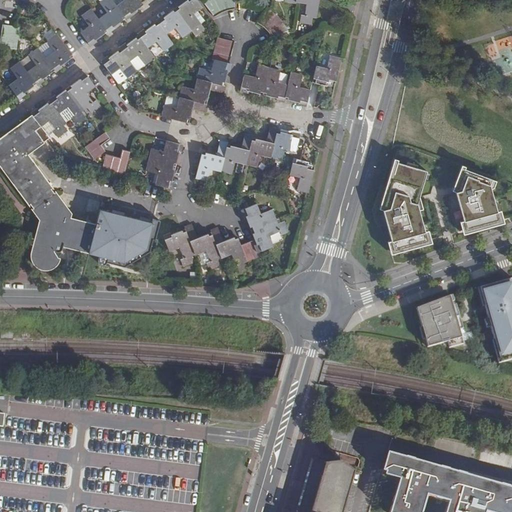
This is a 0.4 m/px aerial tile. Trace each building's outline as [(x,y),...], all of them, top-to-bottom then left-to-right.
[(142,2),(145,0),(121,0),(115,5),(112,0),(102,0),(99,2),(106,11),(98,18),(91,9),(81,15),(88,25),(79,31),(91,47),(97,42),(96,40),(107,31),(109,33),(115,28),(114,26),(125,18),(126,20),(133,15),(132,13),(143,4),(142,2)] [(101,61),(111,74),(119,69),(126,78),(137,70),(130,61),(138,55),(145,65),(155,57),(148,48),(156,41),(163,51),(173,43),(167,34),(175,28),(182,37),(201,23),(193,14),(202,8),(195,0),(186,0),(187,1),(180,6),(173,11),(164,18),(163,16),(156,21),(158,23),(145,32),(144,29),(138,34),(139,36),(127,45),(126,43),(119,48),(120,50),(109,58),(108,56),(101,61)] [(206,0),(204,2),(214,15),(219,13),(222,11),(225,10),(228,9),(230,9),(233,8),(235,8),(234,0),(206,0)] [(317,18),(320,0),(283,0),(283,2),(296,4),(296,2),(306,3),(304,15),(301,15),(300,23),(312,25),(313,17),(317,18)] [(271,9),(269,8),(259,20),(261,22),(262,23),(265,25),(267,27),(269,29),(271,31),(272,33),(273,34),(274,37),(288,29),(283,21),(280,18),(278,15),(276,13),(274,11),(271,9)] [(20,28),(3,25),(0,43),(0,47),(17,50),(20,28)] [(73,57),(57,34),(47,41),(54,51),(45,57),(38,48),(29,55),(36,64),(26,71),(19,62),(10,69),(17,78),(7,86),(17,98),(19,97),(20,99),(27,94),(26,92),(37,83),(38,85),(45,81),(43,79),(54,70),(56,73),(63,67),(61,65),(73,57)] [(161,116),(189,123),(192,109),(207,112),(209,104),(207,104),(210,91),(225,94),(227,85),(223,84),(227,69),(225,69),(227,63),(228,63),(233,42),(216,38),(211,60),(213,61),(211,70),(198,67),(193,88),(181,85),(176,107),(164,104),(161,116)] [(54,51),(47,41),(38,48),(45,57),(54,51)] [(130,61),(137,70),(145,65),(138,55),(130,61)] [(332,80),(336,81),(342,58),(329,55),(326,68),(316,66),(312,82),(326,86),(327,82),(331,83),(332,80)] [(278,81),(280,72),(281,69),(257,64),(254,76),(244,73),(239,92),(247,94),(248,91),(260,93),(260,91),(265,92),(265,95),(276,97),(275,100),(283,102),(285,96),(288,96),(288,100),(298,102),(298,104),(307,106),(310,88),(300,86),(303,73),(290,71),(288,83),(286,83),(278,81)] [(288,73),(280,72),(278,81),(286,83),(288,73)] [(95,87),(85,73),(79,78),(80,80),(57,97),(55,95),(49,100),(50,102),(39,110),(38,108),(31,113),(33,117),(41,127),(49,121),(56,130),(52,132),(58,140),(68,132),(63,125),(66,122),(60,113),(67,107),(74,116),(71,118),(77,126),(87,119),(81,111),(86,107),(92,115),(102,107),(96,99),(94,101),(88,93),(95,87)] [(0,162),(29,202),(51,186),(28,156),(44,143),(36,132),(36,131),(41,127),(33,117),(0,141),(0,162)] [(204,154),(202,153),(196,179),(207,181),(210,169),(232,174),(235,162),(236,162),(257,166),(260,156),(261,155),(292,162),(289,174),(299,177),(295,190),(308,193),(313,169),(311,168),(312,165),(307,164),(308,162),(293,158),(299,133),(292,132),(291,133),(280,131),(279,133),(276,132),(277,128),(268,126),(265,140),(255,138),(254,139),(252,139),(253,134),(244,132),(241,146),(230,144),(230,146),(226,145),(227,143),(219,141),(215,154),(205,152),(204,154)] [(109,139),(104,132),(84,147),(94,160),(106,151),(101,145),(109,139)] [(154,185),(165,187),(173,189),(175,181),(172,180),(175,168),(172,167),(173,162),(177,162),(179,152),(182,153),(184,145),(165,140),(162,151),(151,149),(146,172),(157,174),(154,185)] [(101,171),(124,177),(130,151),(122,149),(120,157),(106,154),(101,171)] [(422,197),(431,171),(420,167),(401,160),(399,165),(396,164),(383,203),(387,204),(385,210),(393,240),(389,241),(391,250),(399,249),(400,252),(427,245),(426,242),(434,240),(431,230),(428,231),(422,209),(420,204),(418,203),(420,197),(422,197)] [(469,171),(465,169),(458,185),(462,186),(459,193),(467,221),(464,222),(466,232),(474,229),(475,233),(501,226),(500,223),(508,221),(505,211),(502,212),(496,189),(495,185),(497,181),(469,171)] [(34,209),(56,192),(51,186),(29,202),(34,209)] [(72,214),(56,192),(34,209),(42,219),(37,240),(33,239),(32,245),(35,246),(34,251),(34,254),(34,259),(36,262),(38,264),(41,268),(44,269),(49,270),(56,267),(61,263),(63,261),(58,260),(52,249),(54,247),(58,250),(61,250),(66,247),(90,253),(96,225),(71,218),(72,214)] [(185,229),(183,230),(171,235),(170,232),(163,234),(169,251),(179,247),(183,257),(179,259),(183,268),(195,264),(192,256),(205,251),(209,262),(206,263),(209,272),(221,267),(218,260),(231,254),(235,264),(232,265),(235,274),(247,269),(244,262),(260,256),(259,252),(274,246),(269,235),(279,231),(280,235),(289,232),(285,219),(278,221),(273,207),(260,212),(257,204),(240,210),(243,217),(245,216),(249,227),(253,226),(255,231),(251,233),(254,239),(241,244),(240,243),(238,238),(235,239),(234,236),(230,237),(228,233),(221,235),(218,226),(210,230),(211,233),(197,238),(193,226),(192,224),(184,227),(185,229)] [(90,253),(89,255),(98,257),(97,262),(107,265),(107,264),(126,268),(149,253),(151,241),(153,241),(158,222),(151,221),(150,224),(99,212),(96,225),(90,253)] [(511,360),(511,277),(507,279),(483,286),(504,363),(511,360)] [(427,346),(448,340),(449,347),(465,343),(463,336),(461,328),(464,327),(457,301),(454,302),(453,298),(455,297),(454,293),(452,294),(417,307),(427,346)] [(511,511),(511,487),(388,453),(383,471),(399,476),(389,511),(421,511),(426,494),(449,500),(446,511),(485,511),(486,510),(491,511),(511,511)] [(333,461),(312,456),(297,511),(299,511),(344,511),(356,471),(343,460),(333,461)]
